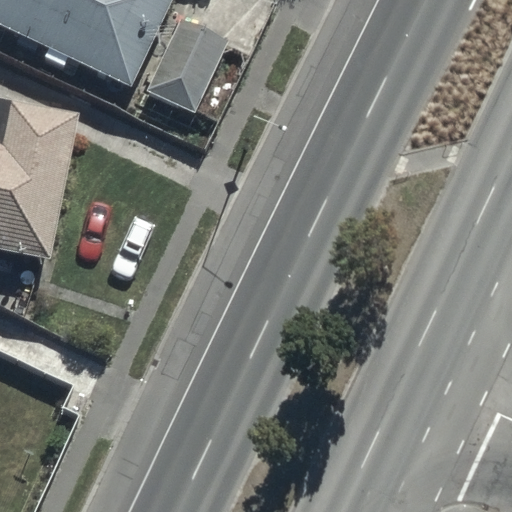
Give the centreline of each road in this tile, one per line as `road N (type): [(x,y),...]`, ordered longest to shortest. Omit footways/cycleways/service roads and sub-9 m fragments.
road 1 (secondary): [(186,511),(431,0)]
road 2 (secondary): [(511,145),(405,367)]
road 3 (secondary): [(405,367),(337,511)]
